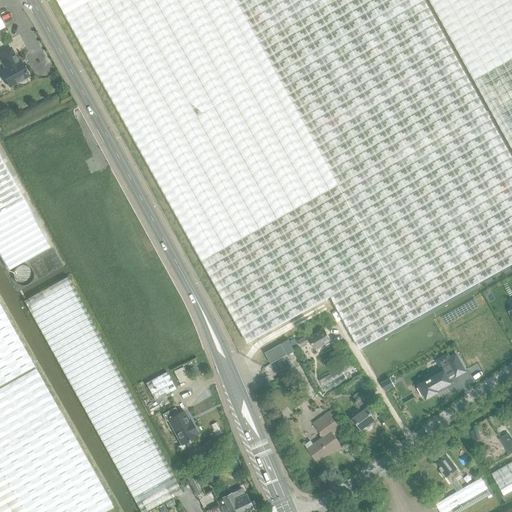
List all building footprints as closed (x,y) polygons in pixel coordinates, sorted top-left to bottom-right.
[(57,0),(248,343),(322,302),(331,297),(360,349),(481,282),(496,273),(511,264),(511,157),(506,147),(424,0),(57,0)] [(511,0),(429,0),(511,148),(511,0)] [(1,72),(2,74),(2,76),(4,80),(6,81),(6,80),(9,87),(19,81),(21,82),(25,80),(25,78),(28,76),(20,61),(18,63),(10,49),(0,54),(0,59),(6,69),(1,72)] [(0,254),(9,270),(49,247),(0,159),(0,254)] [(67,277),(24,301),(140,511),(146,511),(181,493),(67,277)] [(0,446),(60,414),(60,413),(2,310),(0,305),(0,446)] [(330,339),(325,329),(309,339),(307,335),(297,341),(301,346),(310,341),(314,348),(324,342),(325,344),(329,341),(328,340),(330,339)] [(295,338),(290,341),(294,349),(299,346),(295,338)] [(281,344),(265,353),(271,364),(287,355),(281,344)] [(420,386),(417,388),(421,396),(425,394),(427,398),(436,393),(437,392),(436,390),(450,382),(448,378),(455,374),(456,376),(464,371),(456,355),(450,359),(447,355),(438,360),(442,368),(427,376),(429,380),(420,385),(420,386)] [(176,389),(167,372),(146,383),(155,400),(176,389)] [(330,375),(320,381),(326,392),(337,386),(330,375)] [(361,377),(352,384),(357,390),(366,383),(361,377)] [(390,379),(381,384),(385,391),(394,386),(390,379)] [(375,420),(367,408),(371,405),(365,397),(361,392),(354,397),(358,402),(355,404),(361,412),(352,419),(361,430),(375,420)] [(198,435),(190,420),(189,420),(184,411),(178,414),(174,408),(162,414),(166,421),(168,420),(182,445),(197,436),(197,435),(198,435)] [(60,414),(0,446),(0,471),(22,511),(102,511),(112,506),(60,413),(60,414)] [(323,458),(336,448),(340,445),(332,434),(339,428),(328,413),(314,424),(324,437),(313,445),(310,441),(304,445),(317,462),(323,458)] [(478,429),(470,431),(473,442),(481,439),(478,429)] [(439,461),(436,463),(441,470),(441,472),(441,473),(443,477),(447,477),(457,492),(462,489),(463,489),(456,479),(456,478),(460,475),(461,474),(447,455),(445,456),(445,455),(441,457),(441,459),(440,460),(439,461)] [(511,462),(491,474),(504,495),(511,490),(511,462)] [(22,511),(0,471),(0,511),(22,511)] [(194,477),(189,479),(197,496),(203,493),(194,477)] [(456,493),(436,505),(440,511),(460,511),(491,494),(482,478),(463,489),(462,489),(457,492),(456,493)] [(241,489),(221,499),(227,511),(250,511),(252,511),(241,489)] [(172,499),(165,503),(168,508),(175,504),(172,499)]
